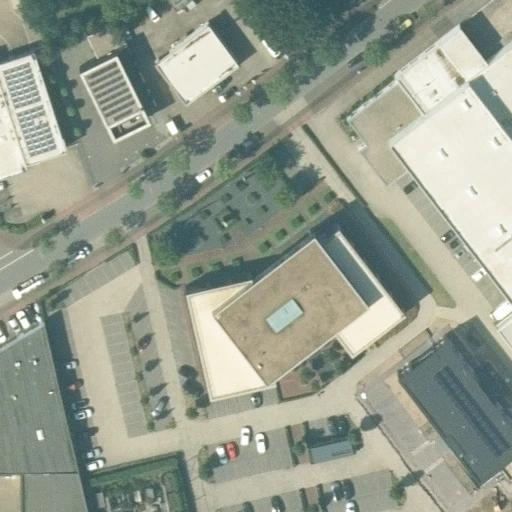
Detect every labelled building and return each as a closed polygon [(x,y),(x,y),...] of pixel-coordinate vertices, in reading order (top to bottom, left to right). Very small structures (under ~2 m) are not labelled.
[(168,0),(176,10),(188,0),(168,0)] [(207,21),(171,48),(202,89),(238,62),(207,21)] [(86,34),(98,57),(116,48),(117,49),(127,44),(116,23),(86,34)] [(511,40),(487,60),(459,24),(439,40),(511,135),(511,40)] [(511,135),(439,40),(380,85),(407,121),(387,136),(511,297),(511,135)] [(45,44),(34,48),(41,70),(52,67),(45,44)] [(34,48),(34,47),(0,58),(0,84),(24,160),(25,160),(66,147),(41,70),(34,48)] [(79,66),(111,130),(147,113),(117,49),(116,48),(98,57),(79,66)] [(202,89),(171,48),(154,61),(185,101),(202,89)] [(0,176),(28,167),(25,160),(24,160),(0,84),(0,176)] [(338,217),(320,232),(372,299),(335,328),(356,354),(411,309),(338,217)] [(249,270),(207,303),(267,381),(271,377),(335,328),(372,299),(320,232),(312,222),(249,270)] [(207,303),(249,270),(248,267),(179,282),(205,400),(273,385),(271,377),(267,381),(207,303)] [(43,320),(0,345),(0,354),(26,469),(78,469),(43,320)] [(511,419),(444,333),(397,369),(449,437),(478,473),(511,446),(511,419)] [(0,469),(20,470),(22,470),(26,469),(0,354),(0,469)] [(22,470),(20,470),(20,511),(87,511),(78,469),(26,469),(22,470)] [(223,511),(299,511),(303,511),(300,495),(223,509),(223,511)]
